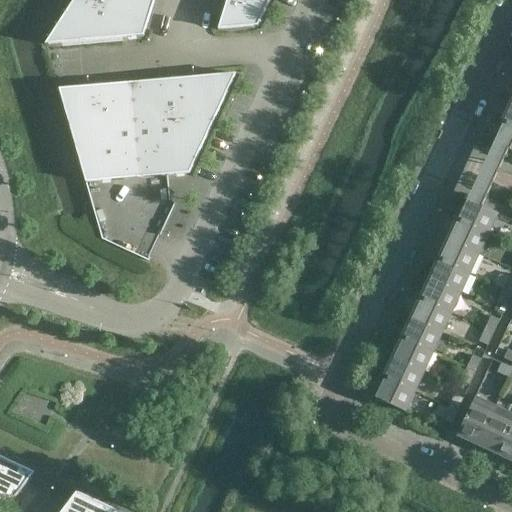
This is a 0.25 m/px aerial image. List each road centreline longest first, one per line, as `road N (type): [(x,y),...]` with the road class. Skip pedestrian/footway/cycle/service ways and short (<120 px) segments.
road 1 (unclassified): [(2,276),(116,317),(163,316),(310,0)]
road 2 (residential): [(341,377),(511,13)]
road 3 (residential): [(341,377),(332,415),(343,431),(511,506)]
